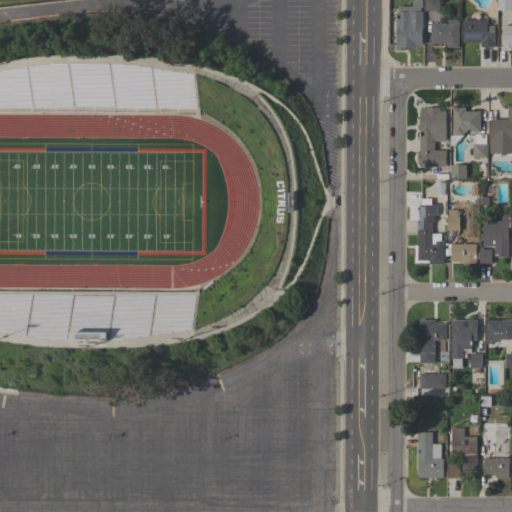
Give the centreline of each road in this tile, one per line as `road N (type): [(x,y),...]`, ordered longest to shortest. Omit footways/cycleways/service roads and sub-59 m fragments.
road 1 (tertiary): [(362,0),(361,511)]
road 2 (residential): [(395,511),(396,293)]
road 3 (residential): [(396,293),(400,80)]
road 4 (residential): [(361,508),(511,505)]
road 5 (residential): [(363,80),(511,78)]
